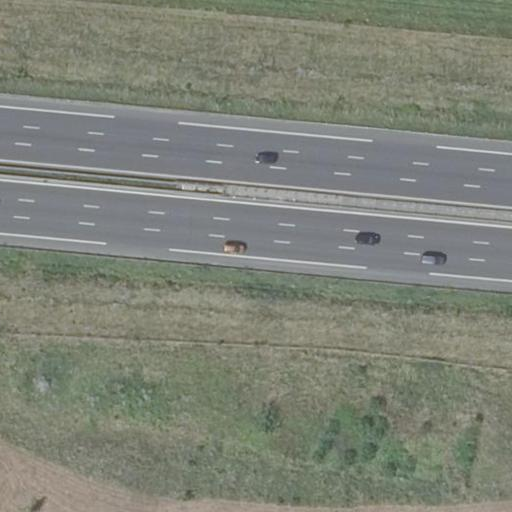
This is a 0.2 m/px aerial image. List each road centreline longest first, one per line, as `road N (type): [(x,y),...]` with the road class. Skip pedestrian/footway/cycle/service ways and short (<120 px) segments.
road 1 (motorway): [(0,202),(511,249)]
road 2 (motorway): [(511,179),(0,132)]
